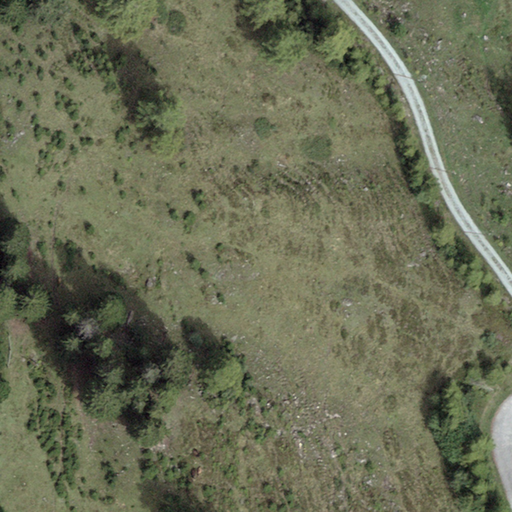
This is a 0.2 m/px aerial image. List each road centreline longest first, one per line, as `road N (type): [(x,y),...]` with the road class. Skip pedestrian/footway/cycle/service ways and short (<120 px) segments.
road 1 (track): [(511,291),(438,195),(406,88),(341,0)]
road 2 (track): [(484,0),(511,170)]
